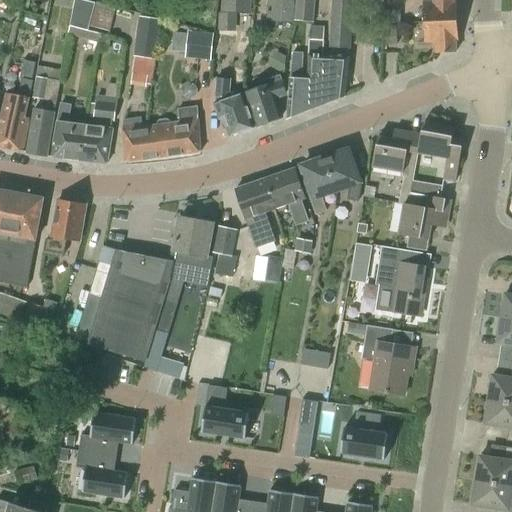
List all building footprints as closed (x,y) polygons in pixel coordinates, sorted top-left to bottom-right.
[(222,0),(222,14),(236,15),(250,15),(250,0),(222,0)] [(266,12),(265,21),(292,24),(294,0),(267,0),(267,7),(272,7),(272,12),(266,12)] [(296,0),(296,7),(314,9),(315,0),(296,0)] [(353,0),(331,0),(328,49),(350,51),(353,0)] [(424,3),(424,23),(457,23),(458,1),(454,1),(453,0),(432,0),(433,3),(424,3)] [(90,27),(109,33),(115,10),(96,5),(90,27)] [(133,57),(155,60),(160,20),(138,17),(133,57)] [(421,22),(402,22),(402,34),(422,34),(421,22)] [(457,23),(424,23),(423,43),(436,43),(436,54),(456,54),(456,44),(457,44),(457,23)] [(397,45),(396,25),(384,26),(385,45),(397,45)] [(313,27),(312,40),(324,41),(325,28),(313,27)] [(213,34),(187,32),(185,59),(211,61),(213,34)] [(309,55),(307,81),(305,112),(345,97),(348,58),(309,55)] [(32,80),(35,64),(23,61),(20,77),(32,80)] [(49,102),(47,112),(34,109),(26,154),(47,158),(55,114),(62,71),(38,67),(32,99),(49,102)] [(282,118),(275,99),(286,95),(280,76),(259,83),(261,90),(246,95),(257,126),(261,125),(263,127),(270,125),(271,121),(282,118)] [(215,97),(230,97),(231,79),(216,78),(215,97)] [(33,81),(22,79),(18,97),(6,94),(0,119),(0,147),(22,152),(30,119),(24,118),(33,81)] [(305,112),(307,81),(290,79),(287,119),(305,112)] [(86,127),(81,161),(107,165),(113,122),(115,122),(118,98),(116,98),(118,85),(107,84),(105,96),(96,95),(95,104),(91,104),(89,118),(94,119),(92,127),(86,127)] [(215,106),(219,120),(223,119),(229,136),(240,133),(243,135),(250,132),(251,129),(254,128),(243,96),(215,106)] [(179,123),(174,124),(178,156),(201,153),(195,107),(177,109),(179,123)] [(153,159),(150,127),(142,127),(141,118),(124,120),(123,130),(122,130),(126,162),(153,159)] [(52,158),(81,161),(86,127),(57,123),(52,158)] [(403,177),(401,193),(410,194),(413,182),(418,154),(423,124),(423,123),(421,135),(395,131),(393,140),(378,137),(372,167),(403,173),(402,177),(403,177)] [(174,124),(150,127),(153,159),(178,156),(174,124)] [(454,129),(423,124),(418,154),(447,160),(443,180),(455,182),(463,139),(452,137),(454,129)] [(348,150),(321,160),(332,191),(332,192),(349,186),(347,200),(358,202),(361,182),(359,183),(348,150)] [(332,191),(321,160),(301,167),(318,214),(327,211),(322,196),(332,192),(332,191)] [(294,169),(262,181),(273,211),(289,205),(296,226),(308,222),(301,201),(305,200),(294,169)] [(273,211),(262,181),(235,190),(256,249),(276,242),(266,213),(273,211)] [(413,182),(410,194),(447,201),(449,188),(413,182)] [(0,282),(27,288),(36,241),(43,199),(0,190),(0,282)] [(410,194),(401,193),(398,204),(404,205),(398,235),(429,241),(431,226),(442,228),(447,201),(410,194)] [(45,239),(43,253),(64,257),(67,240),(79,242),(85,206),(58,201),(51,240),(45,239)] [(171,262),(170,280),(183,283),(185,266),(195,268),(204,269),(206,258),(207,258),(213,224),(180,218),(179,222),(177,221),(174,232),(177,233),(173,252),(171,262)] [(368,225),(358,224),(357,233),(366,235),(368,225)] [(237,230),(218,227),(212,253),(219,255),(215,274),(232,278),(236,257),(232,256),(237,230)] [(297,238),(294,251),(310,254),(313,241),(297,238)] [(425,268),(410,266),(412,252),(382,247),(375,285),(395,288),(392,312),(421,317),(426,289),(421,288),(425,268)] [(171,262),(117,251),(87,345),(145,363),(155,330),(167,290),(170,280),(171,262)] [(285,252),(282,268),(293,270),(296,254),(285,252)] [(167,290),(155,330),(168,333),(177,302),(171,300),(173,292),(167,290)] [(0,294),(0,314),(24,323),(30,305),(0,294)] [(511,295),(505,295),(501,319),(511,320),(511,295)] [(30,303),(30,305),(24,323),(24,324),(35,327),(42,307),(30,303)] [(48,332),(55,311),(43,307),(36,328),(48,332)] [(511,320),(501,319),(498,344),(511,345),(511,320)] [(358,388),(369,390),(369,391),(405,397),(409,370),(413,370),(416,348),(411,347),(413,333),(348,323),(346,333),(365,336),(361,360),(363,360),(358,388)] [(301,366),(328,371),(331,354),(304,349),(301,366)] [(511,378),(493,376),(489,400),(511,403),(511,378)] [(302,400),(299,424),(311,425),(314,402),(302,400)] [(511,403),(489,400),(485,425),(509,428),(507,441),(511,442),(511,403)] [(250,413),(206,407),(202,433),(246,439),(250,413)] [(80,435),(78,451),(116,457),(118,443),(132,445),(136,419),(93,413),(90,436),(80,435)] [(344,427),(340,453),(381,459),(384,460),(388,434),(385,434),(344,427)] [(480,457),(476,481),(511,486),(511,448),(506,448),(504,461),(480,457)] [(114,472),(117,457),(79,452),(76,468),(86,469),(82,492),(124,499),(128,474),(114,472)] [(174,489),(170,511),(211,511),(216,481),(191,478),(189,492),(174,489)] [(216,481),(211,511),(250,511),(252,501),(238,499),(240,485),(216,481)] [(511,486),(476,481),(472,506),(496,509),(496,511),(511,511),(511,500),(511,494),(511,486)] [(252,501),(250,511),(290,511),(293,494),(269,490),(267,504),(252,501)] [(293,494),(290,511),(320,511),(315,511),(318,497),(293,494)] [(0,511),(38,511),(0,500),(0,511)] [(370,511),(372,506),(346,502),(344,511),(370,511)]
